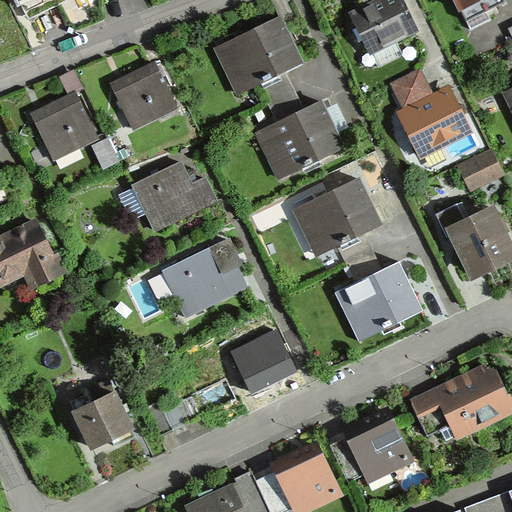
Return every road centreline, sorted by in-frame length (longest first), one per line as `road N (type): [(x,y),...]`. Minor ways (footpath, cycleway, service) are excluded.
road 1 (residential): [(77,511),(511,311)]
road 2 (residential): [(198,0),(0,79)]
